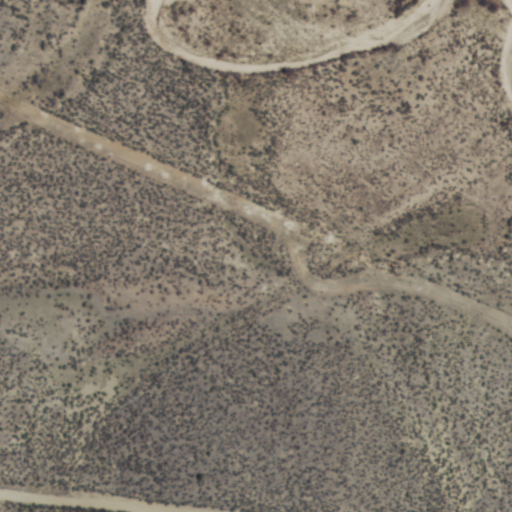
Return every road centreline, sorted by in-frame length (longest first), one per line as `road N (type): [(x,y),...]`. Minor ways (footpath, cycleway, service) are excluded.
road 1 (residential): [(70,497),(96,438),(175,375),(511,160)]
road 2 (residential): [(0,491),(205,511)]
